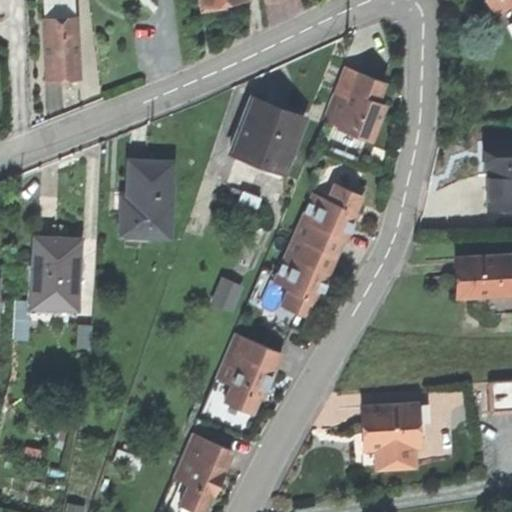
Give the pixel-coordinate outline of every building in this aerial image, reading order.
[(42,0),(44,19),(74,17),(73,0),(42,0)] [(201,0),(202,9),(224,6),(224,1),(234,0),(201,0)] [(511,0),(486,0),(496,13),(511,2),(511,3),(511,0)] [(74,17),(44,19),(41,19),(44,78),(61,77),(79,77),(77,17),(74,17)] [(344,67),(333,94),(348,100),(359,73),(344,67)] [(337,127),(371,141),(384,110),(386,105),(378,102),(385,83),(359,73),(348,100),(333,94),(323,119),(338,125),(337,127)] [(282,172),(304,118),(280,109),(251,98),(230,151),(282,172)] [(488,207),(511,207),(511,139),(482,140),(483,152),(484,167),(487,167),(488,207)] [(121,234),(168,236),(171,163),(151,162),(129,161),(127,198),(123,198),(121,234)] [(314,195),(295,237),(335,256),(342,239),(345,241),(354,220),(350,219),(352,215),(361,195),(334,183),(327,200),(314,195)] [(61,238),(34,237),(33,264),(37,265),(35,306),(76,308),(79,239),(61,238)] [(317,297),(319,293),(322,294),(331,274),(327,273),(335,256),(295,237),(275,282),(288,288),(280,304),(308,317),(317,297)] [(511,293),(511,254),(456,258),(456,266),(458,296),(487,295),(511,293)] [(242,287),(222,278),(212,302),(231,311),(242,287)] [(511,293),(487,295),(488,313),(493,314),(511,313),(511,293)] [(92,325),(77,325),(76,347),(91,348),(92,325)] [(224,401),(251,412),(260,391),(261,389),(265,390),(281,353),(234,333),(215,377),(232,384),(224,401)] [(511,409),(509,380),(490,381),(492,411),(511,409)] [(360,406),(361,428),(367,427),(368,447),(376,447),(383,447),(384,466),(413,465),(411,444),(418,444),(417,423),(416,403),(360,406)] [(179,504),(196,511),(202,511),(213,489),(214,486),(217,487),(232,450),(192,433),(173,477),(188,483),(179,504)] [(113,462),(137,470),(141,457),(117,449),(113,462)]
